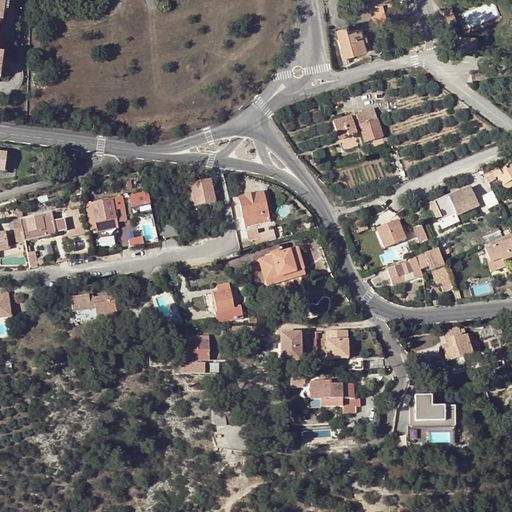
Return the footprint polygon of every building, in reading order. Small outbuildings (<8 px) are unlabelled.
[(495,0),(492,0),(465,8),(470,25),(500,16),(495,0)] [(392,2),(369,7),(372,20),(385,17),(384,9),(393,7),(392,2)] [(385,17),(372,20),(374,28),(387,25),(385,17)] [(337,28),(344,56),(346,56),(367,50),(366,47),(365,42),(364,37),(361,29),(358,30),(357,29),(349,31),(347,25),(337,28)] [(354,127),(352,123),(350,116),(332,122),(338,140),(361,133),(364,144),(382,138),(373,109),(355,114),(358,122),(359,125),(354,127)] [(497,178),(502,187),(511,181),(511,167),(501,174),(497,168),(485,176),(487,178),(492,175),(495,179),(497,178)] [(465,178),(448,186),(452,196),(470,188),(465,178)] [(216,204),(211,179),(188,184),(193,209),(216,204)] [(511,181),(502,187),(505,191),(511,187),(511,181)] [(188,184),(181,186),(186,210),(193,209),(188,184)] [(429,203),(437,223),(454,215),(456,218),(479,208),(470,188),(447,198),(446,196),(429,203)] [(263,192),(236,198),(244,228),(270,223),(263,192)] [(148,194),(129,198),(131,209),(150,205),(148,194)] [(121,200),(85,207),(90,232),(96,231),(97,234),(117,228),(116,224),(126,222),(121,200)] [(52,214),(19,220),(22,233),(24,243),(56,236),(52,214)] [(454,215),(437,223),(440,229),(457,221),(456,218),(454,215)] [(19,220),(11,222),(11,224),(13,231),(13,234),(22,233),(19,220)] [(397,222),(375,231),(383,250),(405,241),(397,222)] [(366,231),(363,223),(353,227),(356,235),(366,231)] [(162,228),(164,233),(165,239),(177,236),(175,226),(162,228)] [(420,226),(412,229),(416,236),(420,246),(427,243),(420,226)] [(509,228),(500,232),(502,238),(511,233),(509,228)] [(483,236),(487,245),(502,238),(498,229),(483,236)] [(257,230),(245,233),(247,241),(259,238),(257,230)] [(0,252),(9,251),(5,233),(0,233),(0,252)] [(511,235),(484,248),(485,249),(511,240),(511,235)] [(420,246),(416,236),(410,238),(414,248),(420,246)] [(511,240),(485,249),(490,265),(487,266),(490,275),(504,269),(503,263),(511,259),(511,240)] [(281,253),(273,255),(259,260),(266,281),(304,270),(298,248),(281,253)] [(444,266),(438,250),(424,255),(435,285),(439,283),(443,294),(452,290),(444,266)] [(26,255),(29,269),(38,268),(35,253),(31,254),(26,255)] [(422,278),(415,259),(408,262),(408,263),(387,271),(393,288),(422,278)] [(304,270),(266,281),(268,286),(306,275),(304,270)] [(373,274),(362,278),(363,281),(364,282),(374,278),(373,274)] [(218,293),(231,290),(230,284),(217,287),(218,293)] [(217,315),(214,316),(216,325),(243,319),(240,308),(236,309),(231,290),(218,293),(213,294),(217,315)] [(107,295),(107,296),(108,303),(114,303),(124,301),(122,293),(107,295)] [(0,319),(11,318),(8,294),(0,294),(0,319)] [(209,295),(214,316),(217,315),(213,294),(209,295)] [(94,311),(95,317),(116,313),(114,303),(108,303),(107,296),(88,299),(88,296),(70,299),(72,314),(94,311)] [(116,313),(95,317),(96,322),(117,319),(116,313)] [(499,324),(489,327),(492,337),(501,334),(499,324)] [(247,329),(232,329),(233,336),(247,335),(247,337),(265,337),(265,328),(247,328),(247,329)] [(446,350),(442,351),(445,363),(455,360),(462,359),(472,356),(469,345),(474,344),(471,335),(465,336),(464,330),(458,332),(457,329),(442,333),(445,345),(446,350)] [(347,332),(326,332),(326,360),(347,360),(347,332)] [(300,333),(279,334),(280,364),(301,363),(300,333)] [(208,342),(186,342),(186,363),(208,362),(208,342)] [(462,359),(455,360),(457,367),(464,365),(462,359)] [(347,364),(347,372),(364,372),(363,363),(347,364)] [(203,366),(178,367),(178,378),(203,377),(203,366)] [(298,381),(290,382),(290,389),(303,388),(302,377),(297,378),(298,381)] [(332,383),(308,383),(308,401),(319,402),(320,408),(342,408),(342,415),(353,415),(353,386),(332,386),(332,383)] [(410,408),(410,427),(455,427),(455,407),(431,407),(431,398),(415,403),(415,407),(410,408)] [(224,411),(215,413),(216,427),(226,426),(224,411)]
